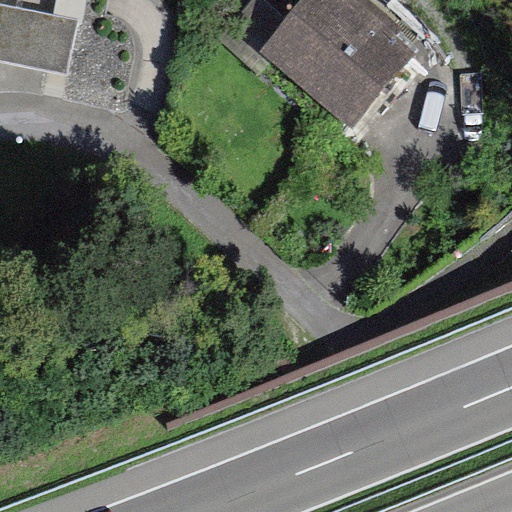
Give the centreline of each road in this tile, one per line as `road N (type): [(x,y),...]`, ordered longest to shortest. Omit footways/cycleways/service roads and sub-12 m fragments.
road 1 (residential): [(0,153),(55,159),(120,190),(333,371)]
road 2 (motorway): [(511,388),(199,511)]
